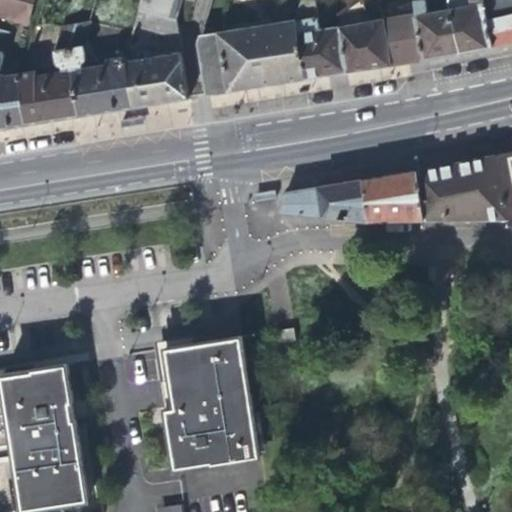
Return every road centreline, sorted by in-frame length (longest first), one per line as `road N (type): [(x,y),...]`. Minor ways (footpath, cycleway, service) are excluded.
road 1 (primary): [(225,143),(511,91)]
road 2 (residential): [(244,248),(367,228),(458,224),(511,238)]
road 3 (primary): [(0,179),(225,143)]
road 4 (residential): [(91,293),(130,511)]
